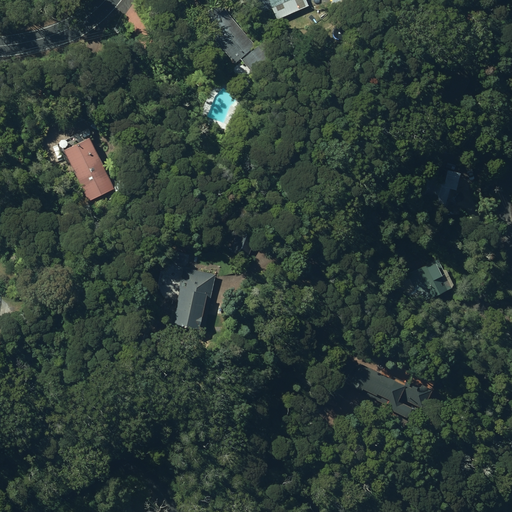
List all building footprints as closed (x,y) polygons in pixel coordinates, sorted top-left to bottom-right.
[(270,7),(276,19),(307,5),(305,0),(255,0),(261,11),(270,7)] [(330,0),(329,6),(352,11),(354,0),(330,0)] [(200,25),(233,62),(255,43),(222,6),(200,25)] [(258,44),(239,59),(253,76),(272,62),(258,44)] [(60,151),(87,201),(112,187),(85,137),(60,151)] [(429,160),(428,173),(441,173),(442,161),(429,160)] [(415,204),(442,211),(447,188),(454,190),(457,176),(444,173),(442,183),(434,181),(435,176),(423,173),(415,204)] [(228,251),(243,256),(250,234),(236,229),(228,251)] [(406,273),(420,301),(445,289),(438,275),(442,273),(435,259),(406,273)] [(169,323),(202,331),(214,274),(182,267),(169,323)] [(140,332),(138,340),(145,341),(147,333),(140,332)] [(411,406),(420,410),(430,389),(419,385),(416,391),(346,358),(333,384),(328,382),(322,396),(338,405),(347,385),(385,403),(383,407),(405,417),(411,406)]
